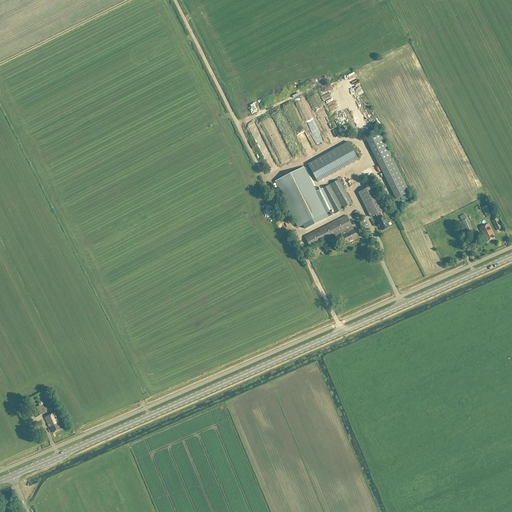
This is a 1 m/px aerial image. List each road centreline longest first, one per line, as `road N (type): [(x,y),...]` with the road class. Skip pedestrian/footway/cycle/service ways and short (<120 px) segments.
road 1 (secondary): [(12,475),(342,332)]
road 2 (track): [(173,0),(275,200)]
road 3 (secondary): [(342,332),(511,257)]
road 4 (unclassified): [(342,332),(275,200)]
road 5 (track): [(130,0),(0,64)]
